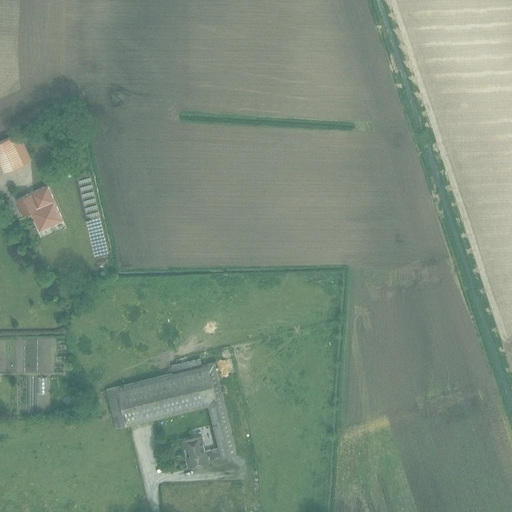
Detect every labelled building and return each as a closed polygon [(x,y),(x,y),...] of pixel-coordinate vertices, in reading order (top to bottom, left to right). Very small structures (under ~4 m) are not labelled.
[(0,141),(0,162),(5,173),(23,164),(11,137),(0,141)] [(53,158),(54,165),(63,163),(61,156),(53,158)] [(89,184),(77,188),(79,192),(90,189),(89,184)] [(48,185),(17,200),(24,215),(31,212),(40,231),(63,220),(48,185)] [(173,373),(112,388),(106,390),(116,429),(208,406),(219,448),(205,451),(202,437),(182,441),(187,458),(189,457),(190,462),(188,463),(189,466),(208,461),(207,461),(221,457),(221,458),(237,454),(213,363),(201,366),(200,359),(171,366),(173,373)] [(38,379),(47,380),(48,363),(39,363),(38,379)]
